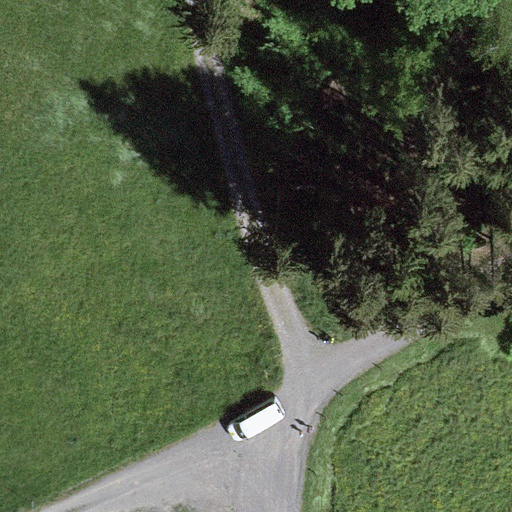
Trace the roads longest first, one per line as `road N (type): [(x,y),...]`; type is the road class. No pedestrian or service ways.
road 1 (track): [(198,0),(219,128),(308,397),(295,511)]
road 2 (track): [(78,511),(511,286)]
